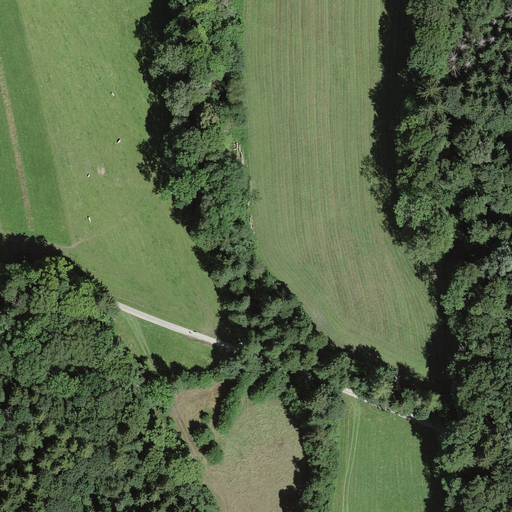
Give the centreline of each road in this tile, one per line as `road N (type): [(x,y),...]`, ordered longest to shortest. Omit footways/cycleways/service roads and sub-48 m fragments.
road 1 (track): [(0,259),(511,443)]
road 2 (track): [(423,0),(424,180),(433,242),(463,289),(470,347),(449,423)]
